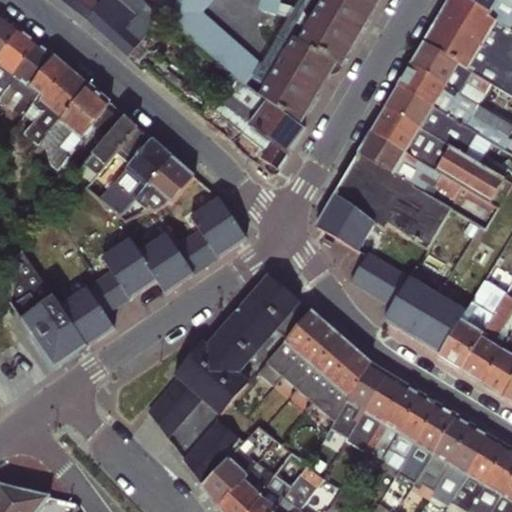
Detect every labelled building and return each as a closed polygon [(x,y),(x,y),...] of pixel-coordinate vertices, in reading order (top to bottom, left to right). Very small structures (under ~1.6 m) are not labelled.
[(59,0),(89,23),(100,5),(93,0),(59,0)] [(102,0),(100,5),(89,23),(129,59),(162,19),(140,0),(102,0)] [(225,0),(180,0),(167,16),(239,80),(248,88),(264,67),(210,19),(225,0)] [(322,0),(300,0),(295,9),(280,5),(280,0),(260,0),(259,10),(287,20),(264,67),(248,88),(239,80),(214,110),(244,135),(258,147),(265,154),(272,144),(258,134),(276,111),(263,101),(280,69),(312,16),(322,0)] [(381,0),(322,0),(312,16),(356,43),(381,0)] [(463,0),(451,0),(424,46),(459,67),(468,73),(497,23),(489,18),(491,15),(463,0)] [(499,0),(463,0),(491,15),(495,8),(499,0)] [(511,0),(499,0),(495,8),(511,17),(511,0)] [(356,43),(312,16),(280,69),(263,101),(276,111),(299,127),(321,92),(330,76),(336,75),(340,71),(356,43)] [(0,59),(20,33),(1,18),(0,19),(0,59)] [(511,32),(497,23),(468,73),(490,86),(511,98),(511,32)] [(0,66),(13,77),(37,45),(20,33),(0,59),(0,66)] [(30,91),(54,59),(37,45),(13,77),(16,79),(30,91)] [(411,68),(446,88),(459,67),(424,46),(411,68)] [(42,100),(68,71),(54,59),(30,91),(42,100)] [(13,77),(0,66),(0,101),(16,79),(13,77)] [(478,107),(490,86),(468,73),(459,67),(446,88),(478,107)] [(398,90),(433,110),(446,88),(411,68),(398,90)] [(61,120),(89,88),(68,71),(42,100),(39,103),(61,120)] [(30,91),(16,79),(0,101),(0,102),(24,119),(39,103),(42,100),(30,91)] [(95,123),(110,106),(89,88),(61,120),(58,124),(79,141),(95,123)] [(511,132),(511,127),(478,107),(446,88),(433,110),(477,137),(511,158),(511,148),(508,146),(511,142),(508,140),(511,132)] [(385,111),(421,131),(433,110),(398,90),(385,111)] [(61,120),(39,103),(24,119),(33,126),(24,136),(38,149),(43,143),(58,124),(61,120)] [(109,136),(124,119),(110,106),(95,123),(109,136)] [(464,157),(477,137),(433,110),(421,131),(464,157)] [(299,127),(276,111),(258,134),(272,144),(288,156),(304,130),(299,127)] [(371,135),(406,156),(421,131),(385,111),(371,135)] [(117,156),(138,131),(124,119),(109,136),(92,156),(106,170),(117,156)] [(79,141),(58,124),(43,143),(51,168),(59,175),(75,155),(71,151),(79,141)] [(129,168),(151,143),(138,131),(117,156),(129,168)] [(464,157),(421,131),(406,156),(461,189),(490,206),(504,181),(464,157)] [(358,156),(394,176),(406,156),(371,135),(358,156)] [(148,188),(171,161),(151,143),(129,168),(126,172),(146,190),(148,188)] [(288,156),(272,144),(265,154),(262,160),(279,172),(288,156)] [(106,170),(92,156),(78,173),(92,185),(106,170)] [(334,197),(358,156),(332,196),(334,197)] [(394,176),(358,156),(334,197),(367,219),(375,224),(383,230),(388,224),(428,252),(452,211),(431,198),(394,176)] [(453,202),(461,189),(406,156),(394,176),(431,198),(435,192),(453,202)] [(170,207),(193,179),(171,161),(148,188),(170,207)] [(146,190),(126,172),(101,201),(122,218),(126,215),(146,190)] [(511,187),(511,185),(504,181),(490,206),(498,211),(511,187)] [(367,219),(334,197),(333,199),(337,201),(332,210),(328,207),(315,229),(358,253),(375,224),(367,219)] [(200,231),(188,239),(206,268),(222,257),(218,252),(226,247),(230,252),(246,240),(219,200),(192,219),(200,231)] [(140,254),(156,283),(165,295),(181,284),(178,279),(186,274),(189,279),(206,268),(188,239),(174,248),(166,236),(140,254)] [(132,242),(98,264),(106,276),(100,280),(118,308),(133,298),(130,293),(138,288),(141,293),(156,283),(140,254),(132,242)] [(16,260),(10,306),(50,364),(52,364),(58,365),(59,366),(61,365),(60,364),(67,360),(70,360),(86,349),(57,309),(23,255),(16,260)] [(392,308),(408,279),(392,269),(368,255),(350,283),(392,308)] [(207,349),(241,376),(273,334),(283,322),(299,304),(269,277),(240,311),(244,314),(240,318),(234,318),(207,349)] [(415,334),(437,295),(408,279),(392,308),(384,321),(405,334),(408,330),(415,334)] [(100,280),(57,309),(86,349),(89,347),(86,342),(94,336),(97,341),(114,330),(106,317),(118,308),(100,280)] [(484,283),(467,312),(461,322),(484,335),(506,296),(484,283)] [(439,360),(461,322),(467,312),(437,295),(415,334),(422,339),(420,343),(440,355),(438,360),(439,360)] [(511,336),(511,299),(506,296),(484,335),(505,348),(511,336)] [(311,315),(299,304),(283,322),(273,334),(285,345),(294,335),(311,315)] [(326,327),(311,315),(294,335),(285,345),(299,357),(326,327)] [(462,374),(484,335),(461,322),(439,360),(462,374)] [(340,340),(326,327),(299,357),(315,371),(340,340)] [(482,387),(505,348),(484,335),(462,374),(482,387)] [(340,340),(315,371),(330,385),(357,354),(340,340)] [(207,349),(201,345),(174,376),(180,380),(199,397),(223,415),(249,383),(241,376),(207,349)] [(299,357),(285,345),(265,367),(280,380),(299,357)] [(503,399),(511,383),(511,352),(505,348),(482,387),(503,399)] [(372,367),(357,354),(330,385),(348,400),(372,367)] [(315,371),(299,357),(280,380),(295,394),(315,371)] [(280,380),(265,367),(257,377),(271,391),(280,380)] [(389,377),(372,367),(348,400),(347,402),(364,412),(389,377)] [(310,408),(330,385),(315,371),(295,394),(310,408)] [(405,387),(389,377),(364,412),(382,423),(405,387)] [(180,380),(149,415),(165,438),(182,419),(199,397),(180,380)] [(511,404),(511,383),(503,399),(511,404)] [(348,400),(330,385),(310,408),(333,428),(336,420),(347,402),(348,400)] [(423,397),(405,387),(382,423),(399,433),(423,397)] [(441,408),(423,397),(399,433),(417,444),(441,408)] [(364,412),(347,402),(336,420),(333,428),(331,431),(348,441),(364,412)] [(435,455),(457,418),(441,408),(417,444),(435,455)] [(364,412),(348,441),(366,452),(382,423),(364,412)] [(451,465),(474,428),(457,418),(435,455),(451,465)] [(202,487),(231,460),(240,450),(245,445),(217,423),(200,445),(184,463),(202,487)] [(399,433),(382,423),(366,452),(382,462),(399,433)] [(467,474),(491,439),(474,428),(451,465),(467,474)] [(399,433),(382,462),(399,472),(417,444),(399,433)] [(484,485),(507,449),(491,439),(467,474),(484,485)] [(435,455),(417,444),(399,472),(397,477),(414,488),(435,455)] [(502,495),(511,479),(511,451),(507,449),(484,485),(502,495)] [(231,460),(248,478),(254,470),(256,465),(240,450),(231,460)] [(433,494),(451,465),(435,455),(414,488),(420,492),(423,487),(433,494)] [(299,478),(307,469),(292,456),(283,466),(299,478)] [(217,508),(244,481),(248,478),(231,460),(202,487),(217,508)] [(314,460),(307,469),(318,478),(325,468),(314,460)] [(467,474),(451,465),(433,494),(450,503),(467,474)] [(301,511),(316,493),(323,481),(318,478),(307,469),(299,478),(291,490),(277,511),(276,511),(301,511)] [(261,497),(273,479),(263,472),(260,475),(254,470),(248,478),(244,481),(261,497)] [(467,511),(484,485),(467,474),(450,503),(464,511),(467,511)] [(291,490),(274,478),(273,479),(261,497),(277,511),(291,490)] [(511,501),(511,479),(502,495),(511,501)] [(219,511),(249,511),(261,497),(244,481),(217,508),(217,509),(219,511)] [(0,485),(0,511),(79,511),(77,508),(73,511),(35,511),(50,497),(0,485)] [(492,511),(502,495),(484,485),(467,511),(492,511)] [(301,511),(319,511),(326,501),(316,493),(301,511)] [(349,511),(355,505),(342,494),(327,511),(349,511)] [(365,494),(357,505),(366,511),(374,511),(379,505),(365,494)] [(511,511),(511,501),(502,495),(492,511),(511,511)] [(276,511),(277,511),(261,497),(249,511),(276,511)]
